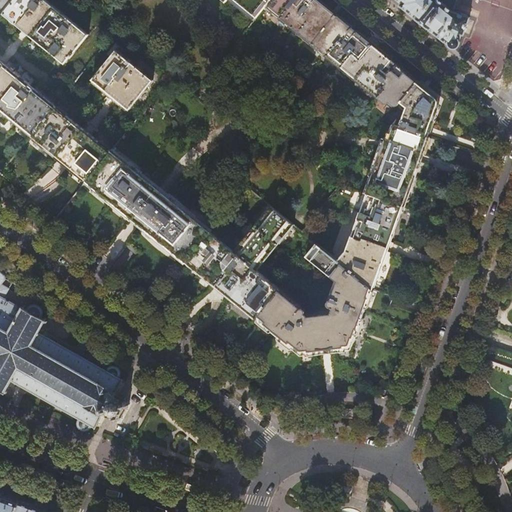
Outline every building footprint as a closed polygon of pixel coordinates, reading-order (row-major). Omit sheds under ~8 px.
[(0,0),(0,9),(4,12),(13,0),(0,0)] [(48,0),(13,0),(4,12),(66,62),(71,55),(73,56),(76,52),(75,52),(90,34),(48,0)] [(235,0),(257,18),(267,6),(271,0),(235,0)] [(271,0),(267,6),(384,102),(386,104),(388,104),(389,102),(394,106),(398,106),(401,102),(418,81),(405,70),(365,38),(326,6),(318,0),(271,0)] [(398,0),(402,3),(401,4),(417,18),(417,19),(428,28),(428,27),(445,41),(445,40),(450,44),(450,45),(450,46),(451,46),(452,47),(453,48),(454,48),(455,48),(456,48),(457,47),(458,47),(459,46),(459,45),(460,45),(460,43),(460,42),(459,41),(462,33),(464,34),(470,17),(453,11),(454,7),(455,7),(457,0),(398,0)] [(130,110),(154,80),(117,50),(93,79),(130,110)] [(85,74),(93,80),(105,62),(97,57),(85,74)] [(0,59),(0,107),(22,126),(33,135),(56,105),(0,59)] [(428,89),(418,81),(401,102),(406,107),(400,126),(427,136),(429,128),(432,120),(435,113),(439,102),(437,96),(428,89)] [(56,105),(33,135),(64,160),(88,180),(112,151),(56,105)] [(366,193),(402,206),(409,186),(415,169),(421,152),(427,136),(400,126),(395,124),(389,141),(384,139),(371,175),(372,175),(366,193)] [(128,164),(112,151),(88,180),(136,219),(188,261),(212,232),(195,219),(196,218),(168,195),(167,196),(142,175),(142,174),(129,163),(128,164)] [(338,260),(373,288),(389,244),(402,206),(366,193),(347,249),(338,260)] [(212,232),(188,261),(218,286),(257,317),(280,289),(258,270),(295,225),(272,206),(235,251),(212,232)] [(280,289),(257,317),(288,343),(302,355),(318,352),(319,353),(335,351),(335,350),(352,348),(358,332),(368,303),(373,288),(338,260),(317,243),(307,256),(337,280),(329,303),(329,304),(330,305),(330,306),(332,307),(330,312),(308,315),(306,313),(306,312),(306,311),(306,310),(305,309),(280,289)] [(0,294),(2,296),(3,294),(6,295),(13,282),(7,278),(6,274),(0,269),(0,294)] [(121,420),(130,404),(128,403),(129,401),(116,394),(117,392),(116,391),(120,383),(123,384),(124,382),(122,381),(123,379),(120,378),(121,376),(120,375),(120,374),(121,373),(121,371),(120,369),(119,367),(117,366),(115,366),(113,366),(111,366),(110,367),(109,367),(108,368),(107,368),(106,370),(98,365),(99,364),(97,362),(96,364),(89,360),(89,358),(87,357),(86,358),(79,354),(79,353),(77,351),(77,353),(69,348),(70,347),(68,346),(67,347),(59,343),(60,341),(58,340),(57,342),(49,337),(50,336),(43,332),(40,330),(45,321),(47,322),(48,320),(46,319),(47,318),(45,316),(44,318),(43,317),(43,316),(42,316),(43,314),(43,313),(43,311),(43,310),(44,309),(43,307),(42,308),(35,304),(35,303),(33,303),(33,304),(31,305),(30,306),(29,307),(28,308),(27,308),(25,307),(26,306),(24,305),(23,306),(21,305),(21,306),(15,303),(16,302),(14,301),(13,302),(5,297),(6,295),(3,294),(2,296),(0,294),(0,390),(1,391),(2,390),(3,391),(2,393),(4,394),(5,392),(7,393),(8,391),(6,390),(12,381),(22,387),(23,386),(30,390),(29,391),(31,393),(32,391),(40,395),(39,397),(41,398),(42,396),(50,401),(49,402),(51,403),(52,402),(60,406),(59,408),(61,409),(62,408),(70,412),(69,413),(71,414),(72,413),(80,417),(79,419),(79,420),(79,421),(79,422),(79,424),(80,425),(81,427),(82,428),(84,429),(86,429),(88,429),(90,428),(91,426),(92,427),(94,425),(96,427),(97,425),(99,426),(101,424),(98,423),(103,415),(104,415),(105,414),(118,421),(119,419),(121,420)] [(229,304),(224,311),(231,315),(236,309),(229,304)] [(0,511),(17,511),(21,501),(0,493),(0,511)] [(51,511),(21,501),(17,511),(51,511)]
